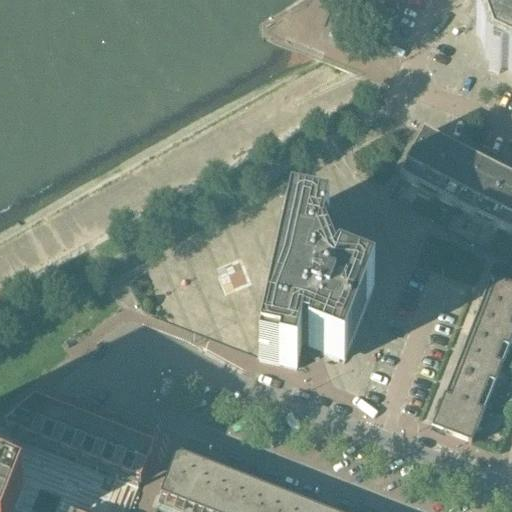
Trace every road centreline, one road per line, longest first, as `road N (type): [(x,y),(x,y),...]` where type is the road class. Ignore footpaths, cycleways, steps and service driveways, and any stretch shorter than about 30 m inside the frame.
road 1 (residential): [(378,438),(137,344),(113,354),(108,389),(174,425)]
road 2 (residential): [(174,425),(395,511)]
road 3 (residential): [(511,127),(406,81),(442,0)]
road 4 (residential): [(378,438),(439,283)]
road 5 (residential): [(507,490),(378,438)]
